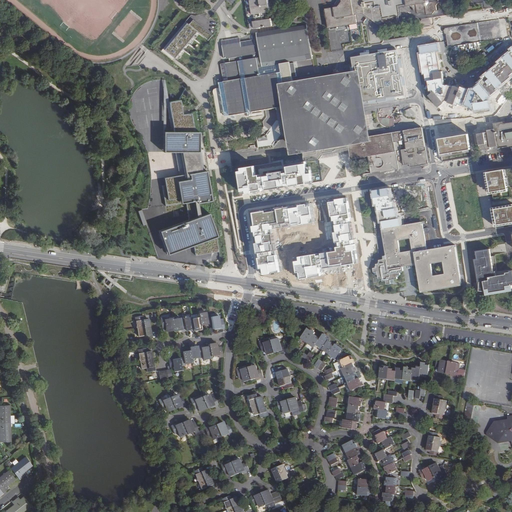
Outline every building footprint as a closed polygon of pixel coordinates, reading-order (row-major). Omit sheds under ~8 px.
[(247,9),(269,5),(268,0),(245,0),(246,0),(247,9)] [(340,0),(337,5),(334,6),(332,7),(325,8),(325,10),(324,11),(325,18),(326,18),(328,29),(330,28),(337,27),(343,26),(355,24),(357,23),(355,15),(355,13),(356,11),(360,11),(361,12),(362,13),(369,18),(373,18),(384,27),(388,26),(394,17),(399,11),(398,5),(399,3),(405,2),(410,5),(413,8),(413,11),(417,13),(423,12),(426,15),(432,14),(435,10),(437,10),(436,5),(438,2),(438,0),(340,0)] [(401,7),(410,5),(405,2),(399,3),(398,5),(399,11),(400,9),(401,7)] [(271,12),(269,5),(247,9),(249,19),(261,17),(261,14),(263,13),(271,12)] [(261,17),(249,19),(250,30),(273,26),(272,19),(264,21),(262,21),(261,17)] [(386,28),(388,26),(384,27),(373,18),(369,18),(383,28),(386,28)] [(499,19),(448,28),(449,34),(447,34),(447,38),(449,46),(502,38),(500,28),(499,19)] [(189,24),(167,51),(178,60),(200,34),(209,41),(214,36),(195,20),(191,25),(189,24)] [(293,77),(297,76),(296,72),(295,61),(312,58),(307,25),(257,34),(257,36),(258,39),(262,67),(280,64),(281,64),(283,78),(293,77)] [(283,78),(281,64),(262,67),(258,39),(241,42),(240,38),(222,41),(226,63),(221,64),(224,82),(219,83),(225,117),(278,108),(288,106),(285,88),(288,87),(294,86),(294,81),(293,77),(283,78)] [(426,98),(439,108),(445,103),(449,102),(454,107),(464,111),(464,109),(468,110),(469,108),(475,111),(477,110),(477,113),(478,113),(492,111),(490,100),(487,101),(491,96),(505,85),(511,79),(511,48),(510,50),(511,51),(509,52),(510,53),(499,61),(501,63),(484,77),(485,78),(483,79),(480,82),(481,84),(476,88),(477,90),(475,91),(462,86),(461,88),(455,86),(454,87),(448,84),(448,85),(445,84),(443,71),(441,71),(437,53),(439,53),(438,44),(421,47),(422,55),(420,56),(423,76),(425,76),(426,83),(428,83),(430,93),(432,93),(432,95),(426,98)] [(352,67),(351,67),(352,76),(355,76),(356,85),(354,85),(355,94),(358,93),(360,103),(369,101),(369,104),(396,99),(396,97),(406,95),(404,86),(406,85),(405,76),(402,76),(401,68),(403,67),(402,58),(399,59),(398,49),(388,51),(388,49),(379,50),(379,53),(370,54),(370,52),(361,54),(361,55),(352,57),(353,66),(352,67)] [(341,74),(280,84),(291,147),(292,155),(373,142),(367,108),(361,71),(341,74)] [(492,111),(492,112),(496,111),(494,99),(507,88),(505,85),(491,96),(487,101),(490,100),(492,111)] [(189,220),(159,231),(167,255),(193,245),(195,255),(195,256),(196,256),(197,256),(218,252),(219,252),(219,251),(217,237),(207,171),(202,172),(199,153),(200,153),(200,132),(195,132),(192,113),(184,115),(181,100),(171,102),(170,102),(170,103),(170,105),(174,132),(164,132),(163,152),(175,152),(179,175),(164,178),(164,179),(163,179),(164,186),(162,186),(165,206),(186,203),(189,220)] [(511,122),(505,123),(494,125),(495,129),(498,146),(508,144),(508,146),(511,145),(511,147),(511,146),(511,122)] [(423,130),(423,128),(422,127),(419,128),(418,127),(415,128),(415,129),(411,129),(411,128),(408,129),(408,130),(396,132),(365,137),(365,140),(354,142),(348,143),(349,149),(355,148),(358,147),(358,142),(377,139),(377,138),(393,135),(394,142),(397,141),(400,141),(399,137),(401,133),(423,130)] [(491,147),(498,146),(495,129),(488,130),(488,132),(478,134),(481,150),(491,149),(491,147)] [(428,163),(423,130),(401,133),(399,137),(400,141),(397,141),(394,142),(393,135),(377,138),(377,139),(358,142),(358,147),(355,148),(349,149),(350,150),(350,154),(351,158),(356,158),(369,155),(372,173),(380,172),(381,172),(399,169),(399,166),(398,165),(395,145),(398,145),(400,144),(400,146),(403,145),(406,145),(407,149),(401,149),(404,164),(410,163),(410,164),(410,167),(411,167),(427,165),(426,164),(428,163)] [(269,138),(259,139),(259,147),(275,145),(274,140),(276,140),(275,132),(268,133),(269,138)] [(439,141),(442,157),(471,152),(468,136),(439,141)] [(350,150),(349,149),(348,143),(331,145),(331,144),(324,154),(350,150)] [(350,154),(350,150),(324,154),(320,159),(350,154)] [(270,163),(239,169),(243,194),(323,181),(319,159),(302,162),(301,153),(269,158),(270,163)] [(427,165),(411,167),(412,173),(415,173),(415,172),(423,170),(423,171),(426,171),(426,170),(427,169),(427,165)] [(487,175),(495,227),(511,223),(511,167),(486,172),(487,175)] [(378,204),(379,211),(396,208),(395,202),(394,201),(392,201),(391,196),(390,188),(385,189),(373,191),(376,205),(378,204)] [(349,197),(330,200),(338,250),(295,257),(299,279),(321,275),(320,268),(359,263),(357,250),(355,239),(349,197)] [(312,202),(252,212),(262,275),(280,271),(272,229),(315,222),(312,202)] [(384,228),(401,225),(400,218),(398,218),(396,208),(379,211),(381,221),(382,221),(384,228)] [(144,225),(147,224),(142,209),(139,211),(144,225)] [(459,271),(455,245),(427,250),(426,246),(426,244),(424,234),(422,221),(401,225),(384,228),(382,229),(385,247),(387,255),(387,258),(386,259),(384,259),(380,260),(380,262),(380,263),(379,263),(377,264),(377,266),(377,267),(376,268),(374,268),(375,272),(378,272),(378,275),(379,278),(381,278),(383,278),(383,279),(383,281),(385,281),(387,281),(387,282),(387,284),(392,283),(391,280),(394,279),(398,279),(398,277),(397,275),(399,275),(401,275),(400,273),(400,271),(402,271),(404,271),(403,267),(408,266),(413,265),(417,264),(422,292),(462,285),(461,282),(459,271)] [(511,269),(509,270),(509,271),(505,272),(506,274),(496,275),(496,274),(495,272),(493,272),(490,253),(490,249),(473,252),(479,290),(480,291),(479,293),(480,293),(481,294),(486,294),(491,294),(507,290),(510,289),(509,288),(511,287),(511,269)] [(199,318),(200,326),(208,325),(208,326),(212,325),(211,317),(207,318),(206,313),(198,314),(199,318)] [(137,329),(149,327),(148,319),(143,320),(142,316),(134,317),(135,321),(136,321),(137,329)] [(224,329),(223,321),(219,321),(218,316),(211,317),(212,325),(213,329),(220,328),(220,329),(224,329)] [(164,318),(160,318),(162,328),(166,328),(167,332),(174,331),(172,320),(172,319),(165,320),(164,318)] [(172,320),(174,331),(174,332),(182,330),(182,331),(186,331),(185,323),(184,319),(184,318),(172,320)] [(185,323),(186,331),(193,329),(191,319),(191,318),(184,319),(185,323)] [(191,319),(193,329),(193,331),(201,330),(200,326),(199,318),(191,319)] [(144,336),(144,340),(152,338),(151,335),(150,335),(149,327),(137,329),(139,337),(144,336)] [(308,343),(314,335),(315,333),(309,328),(301,338),(308,343)] [(316,345),(320,339),(314,335),(308,343),(314,348),(316,345)] [(323,350),(329,341),(330,339),(324,335),(320,339),(316,345),(323,350)] [(272,341),(276,353),(283,351),(283,352),(287,351),(285,343),(281,344),(279,339),(272,341)] [(260,342),(263,352),(267,351),(268,355),(276,353),(272,341),(265,343),(264,341),(260,342)] [(329,354),(335,346),(329,341),(323,350),(329,354)] [(218,358),(222,357),(220,347),(217,348),(216,343),(208,345),(208,347),(210,357),(218,355),(218,358)] [(337,344),(335,346),(329,354),(336,359),(343,350),(343,349),(337,344)] [(191,360),(199,358),(198,355),(197,348),(197,346),(189,348),(190,351),(191,360)] [(203,360),(211,359),(210,357),(208,347),(204,348),(201,348),(201,347),(197,348),(198,355),(202,355),(203,360)] [(138,354),(140,361),(151,359),(150,351),(145,352),(145,348),(137,350),(138,354)] [(297,358),(302,351),(298,348),(293,355),(297,358)] [(191,360),(190,351),(182,352),(183,358),(179,358),(181,367),(185,366),(185,364),(192,363),(191,360)] [(305,353),(300,360),(303,362),(305,359),(308,356),(305,353)] [(308,356),(305,359),(309,362),(314,356),(310,353),(308,356)] [(352,356),(349,357),(340,361),(343,369),(353,364),(355,363),(352,356)] [(181,367),(179,358),(172,360),(172,359),(168,359),(170,367),(173,367),(174,372),(182,371),(181,367)] [(447,375),(449,363),(442,361),(442,359),(438,358),(436,368),(440,369),(439,373),(447,375)] [(151,359),(140,361),(141,369),(146,368),(147,372),(155,371),(154,367),(153,367),(151,359)] [(318,369),(323,362),(319,360),(315,366),(318,369)] [(327,365),(323,362),(318,369),(322,372),(325,367),(327,365)] [(430,366),(430,364),(422,363),(422,367),(421,373),(429,375),(430,366)] [(458,378),(459,375),(460,370),(456,369),(457,364),(449,363),(447,375),(454,376),(454,377),(458,378)] [(342,369),(345,377),(354,372),(356,371),(353,364),(343,369),(342,369)] [(249,368),(253,380),(260,378),(260,379),(264,377),(262,370),(258,371),(257,366),(249,368)] [(388,380),(389,369),(390,367),(382,366),(380,378),(388,380)] [(421,373),(422,367),(414,366),(413,368),(412,379),(420,380),(421,373)] [(279,380),(290,377),(288,370),(284,371),(283,367),(275,369),(276,374),(277,373),(279,380)] [(412,379),(413,368),(406,367),(405,369),(404,380),(412,381),(412,379)] [(238,369),(240,379),(244,378),(245,382),(253,380),(249,368),(242,370),(241,368),(238,369)] [(404,380),(405,369),(397,368),(397,370),(396,379),(404,380)] [(396,379),(397,370),(389,369),(388,380),(396,381),(396,379)] [(354,372),(345,377),(348,384),(358,379),(354,372)] [(286,390),(293,387),(290,377),(279,380),(281,387),(285,386),(286,390)] [(358,379),(348,384),(351,391),(361,387),(363,386),(360,379),(358,379)] [(202,397),(206,408),(213,405),(214,406),(218,405),(215,397),(211,399),(209,394),(202,397)] [(170,398),(174,409),(181,406),(182,407),(185,405),(182,398),(179,399),(177,395),(170,398)] [(253,408),(265,405),(263,397),(258,399),(257,395),(249,397),(250,401),(251,401),(252,404),(251,404),(251,408),(253,407),(253,408)] [(444,396),(436,395),(435,399),(436,399),(435,406),(446,408),(448,401),(443,400),(444,396)] [(194,398),(190,400),(194,409),(197,407),(199,411),(206,408),(202,397),(195,400),(194,398)] [(363,399),(350,397),(349,405),(360,407),(362,407),(363,399)] [(158,400),(162,410),(165,408),(167,412),(174,409),(170,398),(163,401),(162,399),(158,400)] [(304,411),(301,401),(298,402),(296,398),(289,401),(292,412),(300,410),(300,412),(304,411)] [(475,400),(467,399),(464,419),(463,423),(471,424),(472,417),(475,400)] [(285,414),(292,412),(289,401),(282,403),(281,402),(277,403),(280,410),(283,409),(285,414)] [(384,402),(376,401),(375,409),(378,410),(386,411),(387,403),(384,402)] [(0,423),(9,423),(8,405),(0,405),(0,423)] [(262,418),(268,416),(269,416),(268,412),(267,412),(265,405),(253,408),(256,416),(260,415),(262,418)] [(360,407),(349,405),(347,413),(348,413),(358,414),(360,407)] [(444,419),(446,408),(435,406),(433,413),(437,414),(436,418),(444,419)] [(328,410),(328,413),(327,418),(333,419),(335,419),(335,415),(336,411),(328,410)] [(386,411),(378,410),(377,417),(388,419),(389,411),(386,411)] [(358,414),(348,413),(347,421),(356,422),(360,423),(361,415),(358,414)] [(511,414),(508,415),(508,419),(494,421),(486,432),(486,435),(498,443),(511,441),(511,430),(511,427),(511,414)] [(181,423),(186,434),(194,431),(195,433),(198,432),(198,431),(194,422),(190,424),(189,420),(181,423)] [(347,421),(343,420),(342,428),(355,430),(356,422),(347,421)] [(215,425),(220,436),(227,433),(228,435),(232,434),(228,424),(224,426),(223,424),(222,422),(215,425)] [(0,441),(9,442),(9,423),(0,423),(0,441)] [(179,437),(186,434),(181,423),(177,425),(175,426),(174,425),(170,426),(173,434),(177,432),(179,437)] [(213,439),(220,436),(215,425),(212,426),(208,428),(208,427),(204,428),(207,436),(211,434),(213,439)] [(379,444),(382,442),(389,439),(385,431),(383,433),(381,429),(374,433),(379,444)] [(437,433),(430,432),(429,436),(430,436),(429,443),(440,445),(441,438),(437,437),(437,433)] [(389,439),(382,442),(386,449),(396,444),(392,437),(389,439)] [(346,453),(358,447),(354,440),(342,446),(346,453)] [(404,449),(412,446),(409,441),(402,445),(404,449)] [(440,445),(429,443),(427,450),(431,451),(430,454),(438,456),(440,445)] [(349,460),(358,456),(361,455),(358,447),(346,453),(349,460)] [(388,457),(385,450),(375,455),(379,462),(382,460),(388,457)] [(388,457),(382,460),(386,467),(395,463),(396,462),(392,455),(388,457)] [(351,468),(361,463),(358,456),(349,460),(348,461),(351,468)] [(18,471),(15,474),(20,480),(26,475),(23,472),(31,466),(25,458),(15,467),(18,471)] [(233,462),(238,474),(245,471),(245,472),(249,470),(246,463),(242,464),(240,460),(233,462)] [(225,463),(221,465),(225,474),(229,473),(231,477),(238,474),(233,462),(226,465),(225,463)] [(363,462),(361,463),(351,468),(355,475),(364,471),(366,470),(363,462)] [(275,477),(286,472),(284,465),(279,467),(278,463),(270,467),(272,470),(273,470),(275,477)] [(395,463),(386,467),(385,468),(388,475),(391,474),(398,470),(395,463)] [(448,474),(443,466),(440,467),(438,463),(431,467),(436,478),(443,474),(444,476),(448,474)] [(436,478),(431,467),(424,470),(423,469),(420,471),(426,483),(436,478)] [(200,482),(211,477),(208,470),(204,472),(202,468),(195,471),(197,475),(200,482)] [(8,471),(0,477),(0,489),(3,493),(9,489),(6,486),(14,479),(8,471)] [(291,482),(286,472),(275,477),(278,483),(282,482),(283,485),(291,482)] [(208,487),(210,491),(217,488),(215,484),(214,485),(211,477),(200,482),(203,489),(208,487)] [(397,478),(392,478),(386,477),(386,485),(386,486),(396,486),(397,478)] [(370,480),(366,480),(359,479),(358,487),(369,488),(370,480)] [(397,487),(396,486),(386,486),(386,493),(395,494),(396,494),(397,487)] [(357,495),(370,496),(371,488),(369,488),(358,487),(357,495)] [(262,494),(267,505),(275,502),(275,504),(283,501),(280,494),(279,492),(272,495),(270,491),(262,494)] [(395,494),(386,493),(384,493),(383,501),(394,502),(395,494)] [(252,497),(255,504),(258,503),(260,508),(267,505),(262,494),(256,497),(255,496),(252,497)] [(228,510),(240,505),(236,498),(232,500),(231,496),(223,499),(225,503),(228,510)] [(21,511),(26,508),(18,498),(11,503),(14,505),(6,511),(5,511),(21,511)]
